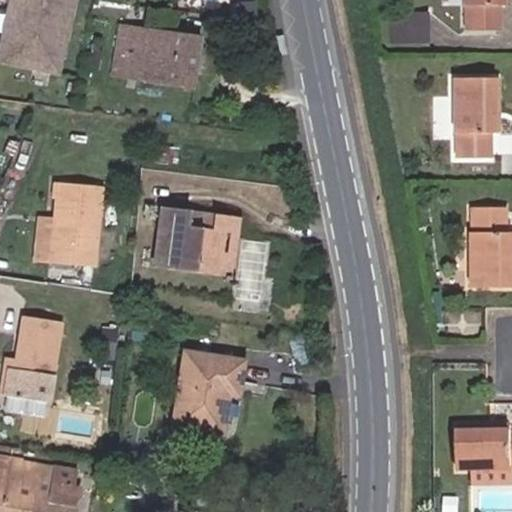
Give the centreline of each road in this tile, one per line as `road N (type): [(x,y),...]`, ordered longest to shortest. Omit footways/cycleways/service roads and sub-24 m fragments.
road 1 (tertiary): [(308,0),(366,302),(376,511)]
road 2 (unknown): [(356,245),(272,221),(232,198),(182,193)]
